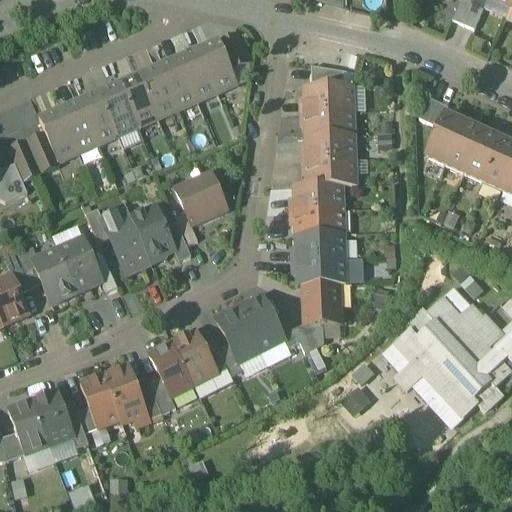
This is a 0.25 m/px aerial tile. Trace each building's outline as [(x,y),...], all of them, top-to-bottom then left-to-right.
[(511,0),(488,0),(488,2),(510,12),(511,5),(511,0)] [(505,23),(510,12),(488,2),(483,13),(505,23)] [(452,25),(463,30),(472,9),(461,4),(452,25)] [(483,13),(472,9),(463,30),(474,35),(483,13)] [(218,46),(231,75),(250,67),(237,37),(218,46)] [(218,46),(198,55),(217,98),(237,89),(231,75),(218,46)] [(198,55),(178,63),(197,107),(217,98),(198,55)] [(178,63),(158,72),(177,115),(197,107),(178,63)] [(158,72),(138,80),(157,124),(177,115),(158,72)] [(300,104),(301,118),(353,116),(352,91),(343,91),(343,77),(311,72),(312,92),(304,92),(304,104),(300,104)] [(138,80),(119,89),(138,132),(157,124),(138,80)] [(119,89),(99,98),(118,141),(138,132),(119,89)] [(365,90),(352,91),(353,116),(366,116),(365,90)] [(99,98),(79,106),(98,150),(118,141),(99,98)] [(419,124),(429,128),(438,107),(428,103),(419,124)] [(79,106),(59,115),(78,158),(98,150),(79,106)] [(448,112),(438,107),(429,128),(439,133),(445,119),(448,112)] [(58,167),(78,158),(59,115),(39,124),(45,138),(58,167)] [(305,132),(306,143),(354,141),(353,116),(301,118),(301,132),(305,132)] [(425,163),(445,172),(465,128),(445,119),(439,133),(425,163)] [(484,137),(465,128),(445,172),(464,180),(484,137)] [(502,145),(484,137),(464,180),(483,189),(502,145)] [(50,174),(59,171),(58,167),(45,138),(36,141),(50,174)] [(392,140),(377,140),(378,154),(393,154),(392,140)] [(41,178),(50,174),(36,141),(27,145),(41,178)] [(302,154),(303,168),(355,166),(354,141),(306,143),(306,154),(302,154)] [(32,182),(41,178),(27,145),(18,149),(32,182)] [(511,174),(511,149),(502,145),(483,189),(502,197),(511,174)] [(23,187),(32,182),(18,149),(8,153),(15,168),(23,187)] [(307,181),(307,192),(342,191),(356,191),(355,166),(303,168),(303,181),(307,181)] [(0,174),(0,204),(5,207),(27,198),(23,187),(15,168),(0,174)] [(511,174),(502,197),(511,202),(511,174)] [(185,219),(191,231),(227,216),(212,182),(190,191),(189,189),(175,195),(185,219)] [(290,204),(291,218),(343,216),(342,191),(307,192),(294,193),(294,204),(290,204)] [(130,223),(149,267),(174,257),(175,256),(166,234),(156,212),(130,223)] [(149,267),(130,223),(127,215),(102,225),(101,226),(109,244),(124,280),(150,269),(149,267)] [(101,226),(102,225),(98,216),(86,221),(98,249),(109,244),(101,226)] [(295,231),(295,242),(344,241),(343,216),(291,218),(291,231),(295,231)] [(177,229),(186,251),(197,247),(191,231),(185,219),(174,224),(177,229)] [(174,257),(179,268),(191,262),(186,251),(177,229),(166,234),(175,256),(174,257)] [(292,254),(292,267),(345,265),(345,263),(344,246),(344,241),(295,242),(296,253),(292,254)] [(57,255),(76,299),(102,288),(92,266),(83,244),(57,255)] [(356,246),(344,246),(345,263),(357,263),(356,246)] [(17,262),(31,295),(42,290),(31,266),(36,264),(33,255),(17,262)] [(50,310),(76,299),(57,255),(36,264),(31,266),(42,290),(50,310)] [(102,288),(106,298),(117,294),(103,261),(92,266),(102,288)] [(31,295),(17,262),(6,267),(12,281),(20,300),(31,295)] [(297,292),(303,292),(338,291),(346,290),(345,265),(292,267),(293,281),(297,281),(297,292)] [(467,279),(458,288),(472,302),(481,294),(467,279)] [(0,285),(0,324),(3,331),(29,320),(20,300),(12,281),(0,285)] [(338,291),(303,292),(305,330),(322,330),(339,329),(338,291)] [(511,377),(511,376),(510,375),(495,358),(492,361),(487,355),(502,341),(500,339),(484,322),(482,324),(471,312),(468,315),(452,298),(428,320),(423,315),(405,332),(409,336),(385,359),(402,376),(394,384),(406,397),(414,390),(430,408),(440,399),(445,404),(435,413),(453,432),(477,410),(484,418),(502,401),(495,394),(510,380),(511,377)] [(244,308),(238,311),(261,358),(284,346),(285,346),(275,327),(263,303),(246,311),(244,308)] [(511,331),(502,341),(487,355),(492,361),(495,358),(510,375),(511,373),(511,305),(504,314),(511,322),(511,331)] [(261,358),(238,311),(231,314),(233,318),(217,327),(228,350),(238,369),(239,369),(261,358)] [(288,355),(300,349),(293,336),(286,321),(275,327),(285,346),(284,346),(288,355)] [(511,327),(500,339),(502,341),(511,331),(511,327)] [(322,330),(323,344),(340,344),(339,329),(322,330)] [(305,330),(293,336),(300,349),(305,359),(316,353),(321,351),(321,344),(323,344),(322,330),(305,330)] [(172,349),(193,392),(217,380),(214,375),(198,343),(195,337),(172,349)] [(225,369),(218,355),(209,337),(198,343),(214,375),(225,369)] [(291,360),(288,355),(284,346),(261,358),(269,372),(291,360)] [(170,403),(193,392),(172,349),(149,361),(159,381),(170,403)] [(228,350),(218,355),(225,369),(232,383),(243,377),(239,369),(238,369),(228,350)] [(327,374),(316,353),(305,359),(316,380),(327,374)] [(269,372),(261,358),(239,369),(243,377),(246,383),(269,372)] [(234,387),(232,383),(225,369),(214,375),(217,380),(193,392),(200,405),(234,387)] [(374,380),(364,369),(351,380),(361,391),(374,380)] [(128,372),(103,381),(120,426),(121,430),(131,426),(135,428),(137,432),(148,428),(147,425),(136,394),(128,372)] [(120,426),(103,381),(80,389),(88,412),(96,434),(120,426)] [(170,403),(159,381),(147,387),(149,389),(162,420),(175,413),(170,403)] [(136,394),(147,425),(162,420),(149,389),(136,394)] [(371,407),(358,393),(341,408),(354,422),(371,407)] [(56,398),(32,407),(49,452),(72,443),(73,443),(65,420),(56,398)] [(430,408),(435,413),(445,404),(440,399),(430,408)] [(24,461),(49,452),(32,407),(8,416),(16,440),(24,461)] [(88,412),(76,416),(84,439),(96,434),(88,412)] [(84,439),(76,416),(65,420),(73,443),(72,443),(76,454),(89,450),(84,439)] [(16,440),(2,444),(7,468),(23,462),(24,461),(16,440)] [(49,452),(55,468),(78,460),(76,454),(72,443),(49,452)] [(55,468),(49,452),(24,461),(23,462),(29,478),(55,468)] [(208,480),(202,467),(188,473),(194,486),(208,480)] [(23,484),(10,487),(14,505),(27,502),(23,484)]
